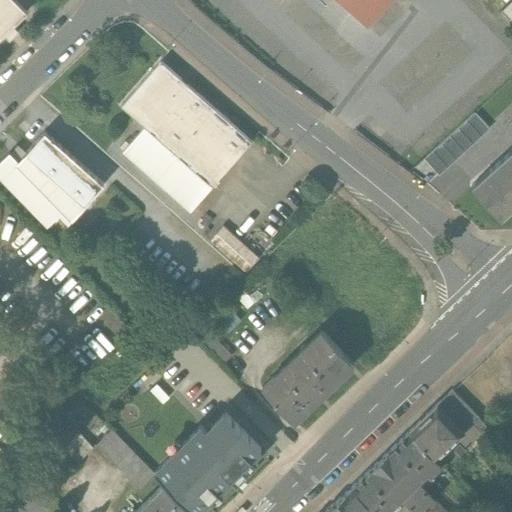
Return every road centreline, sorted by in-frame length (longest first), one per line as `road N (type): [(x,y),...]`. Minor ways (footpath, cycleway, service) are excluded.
road 1 (unclassified): [(139,0),(492,298)]
road 2 (unknown): [(357,85),(441,8),(463,12),(479,28),(483,54),(412,126),(350,124)]
road 3 (tertiary): [(274,511),(492,298)]
road 4 (residential): [(0,113),(111,0)]
